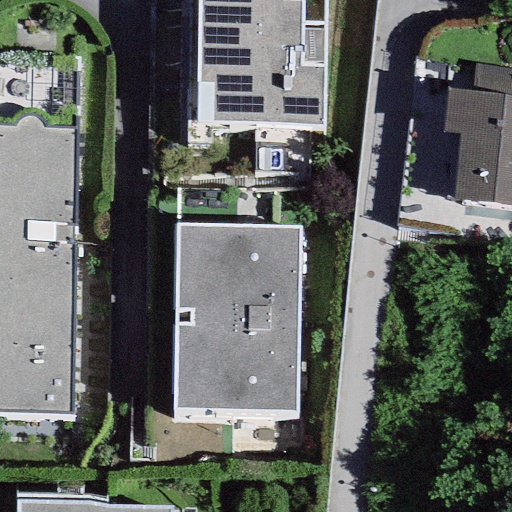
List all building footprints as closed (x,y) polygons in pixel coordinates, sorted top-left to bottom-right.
[(323,0),(197,0),(197,151),(323,144),(323,0)] [(78,55),(0,53),(0,408),(70,410),(78,55)] [(511,66),(474,62),(471,93),(511,97),(511,66)] [(511,97),(471,93),(445,89),(440,132),(459,134),(451,200),(511,207),(511,97)] [(299,221),(174,221),(172,404),(298,405),(299,221)] [(170,499),(17,496),(16,511),(174,511),(174,510),(169,509),(170,499)]
